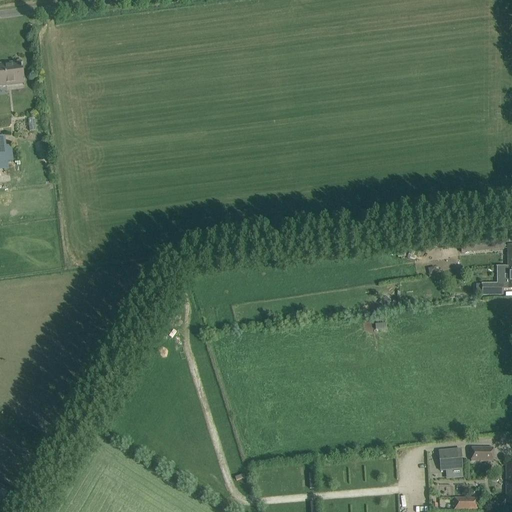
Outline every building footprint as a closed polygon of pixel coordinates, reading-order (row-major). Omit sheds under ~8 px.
[(0,86),(23,84),(22,70),(22,67),(21,67),(21,63),(11,64),(12,66),(0,67),(0,86)] [(502,239),(460,242),(460,243),(461,253),(503,250),(502,239)] [(420,259),(425,248),(418,245),(413,256),(420,259)] [(406,257),(405,250),(397,251),(398,258),(406,257)] [(439,273),(438,268),(435,269),(434,267),(428,269),(429,276),(436,274),(439,273)] [(511,267),(508,268),(497,268),(497,283),(502,283),(503,289),(508,289),(511,289),(511,267)] [(482,296),(503,296),(502,283),(497,283),(491,284),(481,284),(481,285),(476,285),(476,292),(482,292),(482,296)] [(384,308),(390,300),(385,296),(379,303),(384,308)] [(493,448),(471,448),(471,461),(493,462),(493,448)] [(460,450),(439,452),(441,471),(461,469),(460,450)] [(454,510),(469,510),(477,510),(477,499),(454,499),(454,510)]
